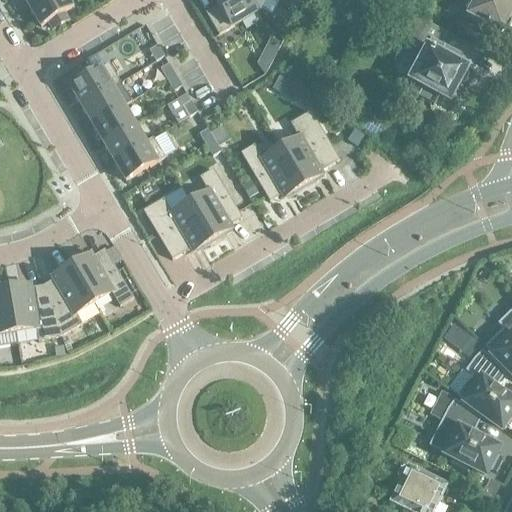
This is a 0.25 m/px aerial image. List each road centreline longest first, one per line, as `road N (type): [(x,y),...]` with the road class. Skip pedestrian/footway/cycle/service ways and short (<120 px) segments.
road 1 (secondary): [(511,185),(416,220),(366,251),(255,356)]
road 2 (secondary): [(282,379),(340,315),(402,265),(511,217)]
road 3 (residential): [(164,304),(387,166)]
road 4 (secondary): [(0,455),(175,449)]
road 5 (secondary): [(167,404),(126,424),(0,442)]
road 6 (residential): [(103,207),(18,72)]
road 7 (residential): [(18,72),(146,0)]
